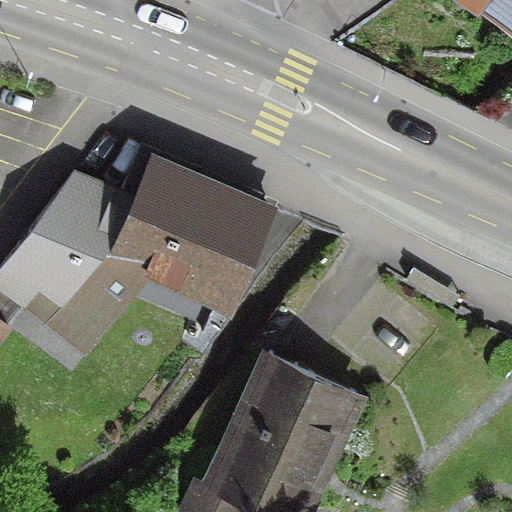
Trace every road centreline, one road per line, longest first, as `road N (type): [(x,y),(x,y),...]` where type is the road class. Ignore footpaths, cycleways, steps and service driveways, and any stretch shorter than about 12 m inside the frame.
road 1 (primary): [(511,200),(257,84)]
road 2 (primary): [(257,84),(74,13)]
